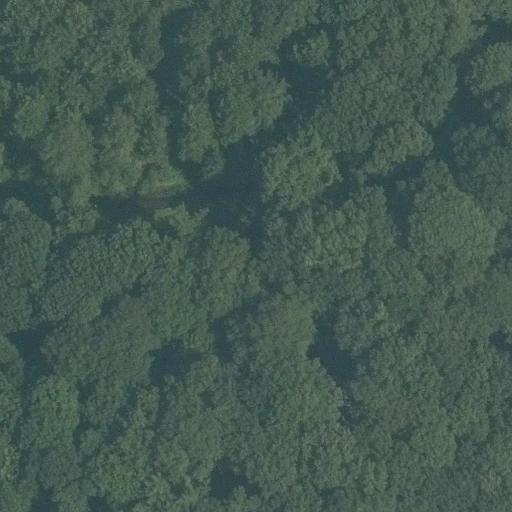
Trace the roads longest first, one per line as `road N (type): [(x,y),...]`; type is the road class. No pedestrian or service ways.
road 1 (track): [(382,0),(343,84),(246,220),(220,273),(146,511)]
road 2 (track): [(237,238),(0,265)]
